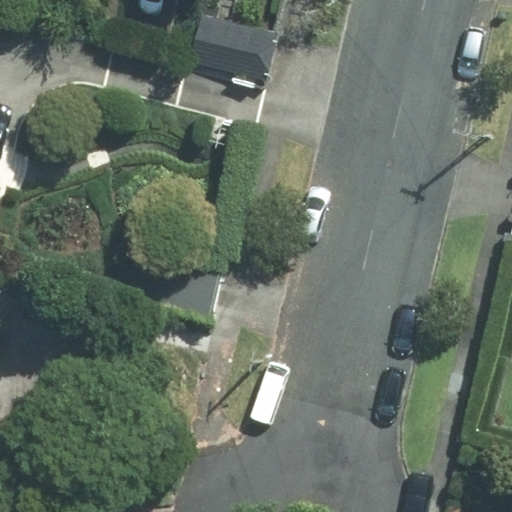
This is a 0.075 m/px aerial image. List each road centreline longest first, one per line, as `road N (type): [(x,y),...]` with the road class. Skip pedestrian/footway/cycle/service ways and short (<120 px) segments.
road 1 (residential): [(428,0),(333,434)]
road 2 (residential): [(333,434),(223,511)]
